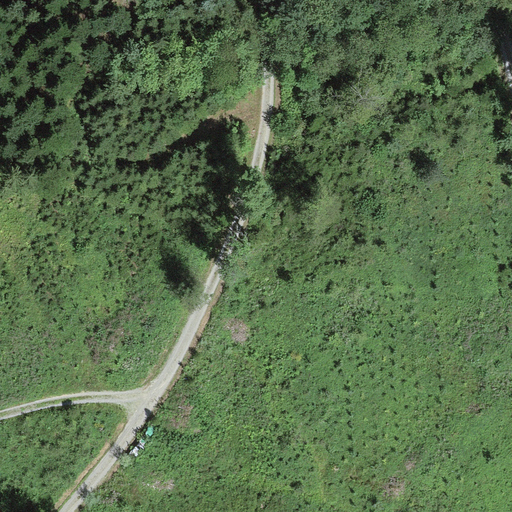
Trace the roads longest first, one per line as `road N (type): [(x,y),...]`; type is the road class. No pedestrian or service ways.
road 1 (track): [(261,0),(268,75),(262,154),(251,184),(156,391),(57,511)]
road 2 (track): [(156,391),(0,411)]
